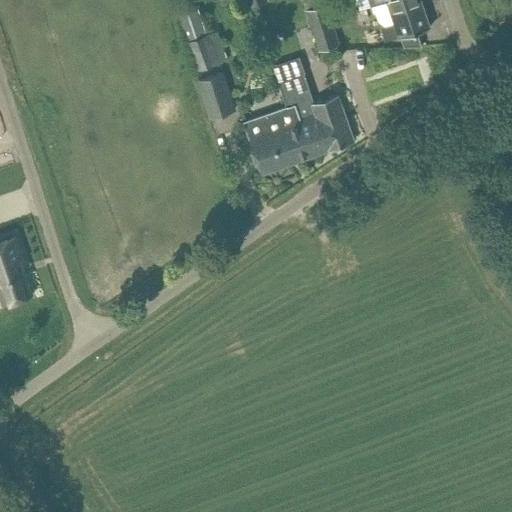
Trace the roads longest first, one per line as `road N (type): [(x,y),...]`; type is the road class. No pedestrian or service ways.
road 1 (unclassified): [(95,341),(486,71)]
road 2 (unclassified): [(95,341),(73,306),(0,80)]
